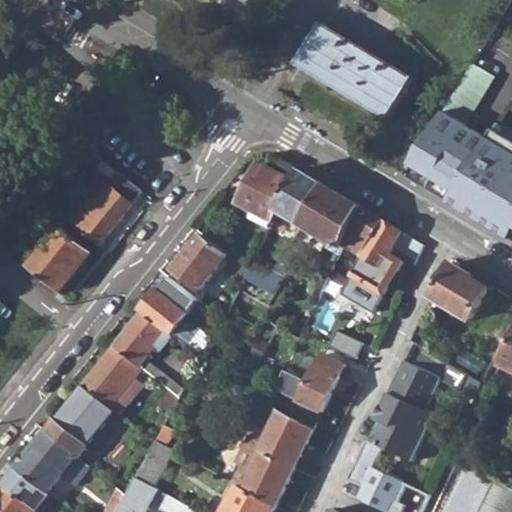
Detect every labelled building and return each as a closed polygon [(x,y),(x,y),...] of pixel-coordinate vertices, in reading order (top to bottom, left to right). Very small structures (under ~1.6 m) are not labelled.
[(298,66),(390,121),(415,79),(323,24),(298,66)] [(470,62),(442,111),(464,124),(493,76),(470,62)] [(0,96),(9,87),(0,78),(0,96)] [(464,124),(442,111),(404,175),(511,239),(511,132),(495,123),(485,137),(464,124)] [(68,216),(106,245),(146,193),(108,164),(68,216)] [(239,208),(272,225),(279,211),(295,179),(270,165),(259,167),(239,208)] [(295,179),(279,211),(301,224),(324,184),(300,170),(295,179)] [(301,224),(343,249),(345,245),(363,208),(324,184),(301,224)] [(345,245),(364,255),(384,221),(363,208),(345,245)] [(323,290),(345,303),(354,288),(367,295),(386,262),(391,265),(401,249),(417,259),(423,245),(384,221),(364,255),(351,277),(347,286),(330,276),(323,290)] [(68,291),(99,251),(63,223),(31,263),(68,291)] [(177,267),(204,289),(231,256),(204,234),(177,267)] [(286,249),(272,272),(283,279),(289,269),(285,267),(293,254),(286,249)] [(253,262),(262,267),(267,255),(259,251),(253,262)] [(274,293),(283,279),(272,272),(262,267),(253,262),(249,270),(245,277),(274,293)] [(432,298),(467,320),(488,285),(453,264),(432,298)] [(334,268),(330,276),(347,286),(351,277),(334,268)] [(169,330),(173,334),(188,345),(202,327),(187,315),(200,299),(171,276),(144,310),(169,330)] [(116,345),(141,365),(169,330),(144,310),(116,345)] [(215,336),(202,327),(188,345),(204,357),(215,336)] [(511,339),(500,366),(511,371),(511,339)] [(118,411),(121,413),(136,394),(127,386),(143,366),(141,365),(116,345),(84,385),(118,411)] [(278,398),(319,417),(343,367),(321,356),(306,387),(288,378),(278,398)] [(408,465),(431,419),(422,414),(437,381),(401,364),(368,432),(374,435),(369,446),(408,465)] [(271,395),(278,398),(288,378),(281,375),(271,395)] [(84,385),(47,432),(80,458),(118,411),(84,385)] [(147,434),(161,444),(167,433),(181,405),(184,398),(171,388),(147,434)] [(245,440),(231,467),(237,470),(229,486),(234,489),(274,510),(311,434),(277,417),(264,443),(254,438),(245,440)] [(19,466),(50,491),(63,474),(75,483),(89,465),(80,458),(47,432),(19,466)] [(167,433),(161,444),(158,449),(169,454),(177,439),(167,433)] [(158,449),(136,483),(150,491),(154,493),(177,458),(169,454),(158,449)] [(511,511),(511,488),(467,468),(446,511),(502,511),(511,511)] [(0,489),(0,511),(39,511),(48,502),(13,474),(0,489)] [(117,511),(147,511),(158,495),(154,493),(150,491),(136,483),(128,496),(117,511)] [(103,511),(117,511),(128,496),(119,488),(103,511)] [(222,511),(272,511),(274,510),(234,489),(222,511)] [(157,511),(190,511),(165,498),(157,511)] [(51,511),(55,507),(48,502),(39,511),(51,511)]
